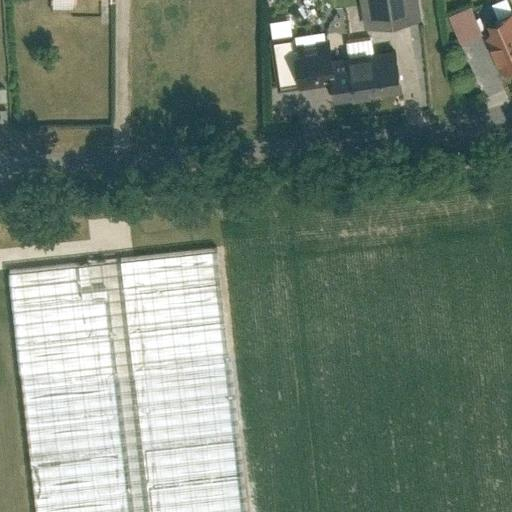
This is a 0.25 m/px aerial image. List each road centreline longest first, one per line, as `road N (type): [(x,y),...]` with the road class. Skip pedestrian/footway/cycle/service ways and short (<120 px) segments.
road 1 (tertiary): [(0,173),(380,149),(511,116)]
road 2 (unknown): [(25,0),(34,171)]
road 3 (track): [(430,0),(447,137)]
